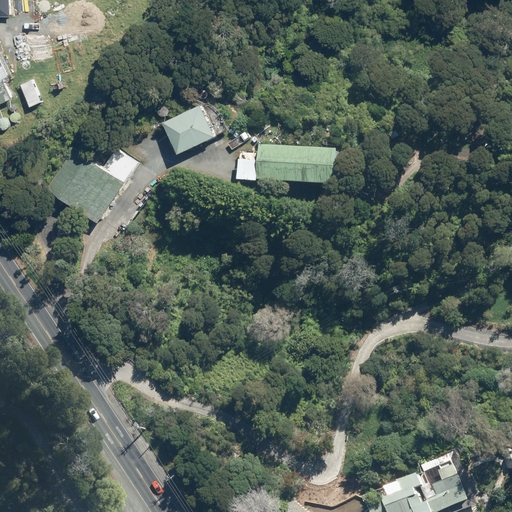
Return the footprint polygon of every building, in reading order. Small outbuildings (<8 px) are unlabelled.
[(0,0),(0,17),(11,17),(11,0),(0,0)] [(28,0),(15,0),(26,16),(35,10),(28,0)] [(0,103),(12,98),(4,83),(10,80),(0,57),(0,103)] [(19,85),(23,95),(33,91),(29,82),(19,85)] [(163,121),(178,152),(215,135),(200,104),(163,121)] [(238,161),(237,181),(256,182),(256,181),(334,187),(337,153),(259,146),(257,162),(238,161)] [(48,187),(98,221),(138,162),(117,148),(104,166),(75,147),(48,187)] [(441,511),(468,502),(454,467),(439,473),(443,482),(433,486),(437,497),(427,501),(427,502),(422,504),(419,496),(418,496),(415,489),(422,487),(417,475),(399,482),(403,492),(382,500),(384,504),(369,510),(369,511),(441,511)]
